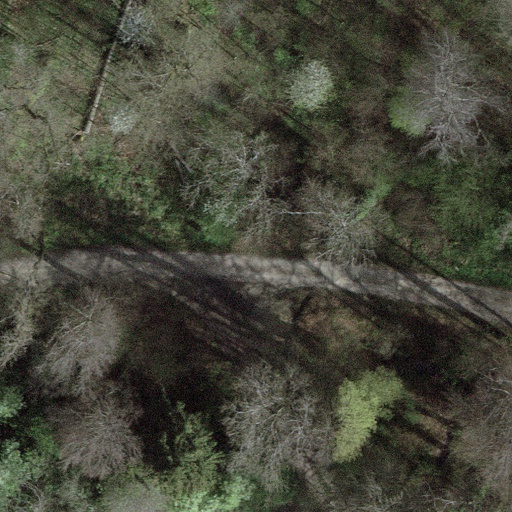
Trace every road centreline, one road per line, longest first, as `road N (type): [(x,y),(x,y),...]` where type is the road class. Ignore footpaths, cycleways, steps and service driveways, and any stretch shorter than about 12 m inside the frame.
road 1 (track): [(511,304),(235,262)]
road 2 (track): [(235,262),(361,511)]
road 3 (track): [(0,273),(235,262)]
